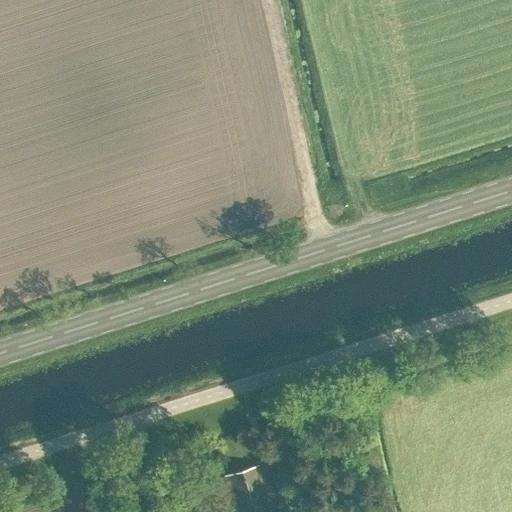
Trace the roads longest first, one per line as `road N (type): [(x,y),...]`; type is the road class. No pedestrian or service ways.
road 1 (primary): [(0,353),(511,191)]
road 2 (unclassified): [(511,300),(0,462)]
